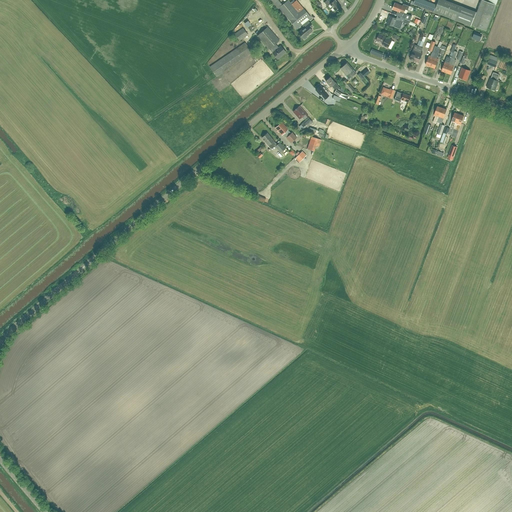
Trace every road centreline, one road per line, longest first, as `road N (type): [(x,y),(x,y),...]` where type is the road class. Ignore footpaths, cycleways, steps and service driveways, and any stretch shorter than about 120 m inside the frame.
road 1 (tertiary): [(0,343),(344,47)]
road 2 (tertiary): [(511,111),(344,47)]
